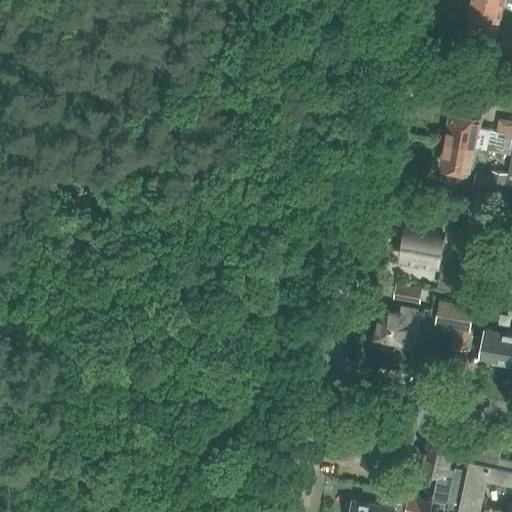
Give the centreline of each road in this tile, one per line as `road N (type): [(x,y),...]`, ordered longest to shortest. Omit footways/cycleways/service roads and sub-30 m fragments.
road 1 (unknown): [(241,511),(233,340),(296,166),(330,0)]
road 2 (unclassified): [(341,382),(398,63)]
road 3 (residential): [(359,387),(511,415)]
road 4 (unclassified): [(314,511),(341,382)]
